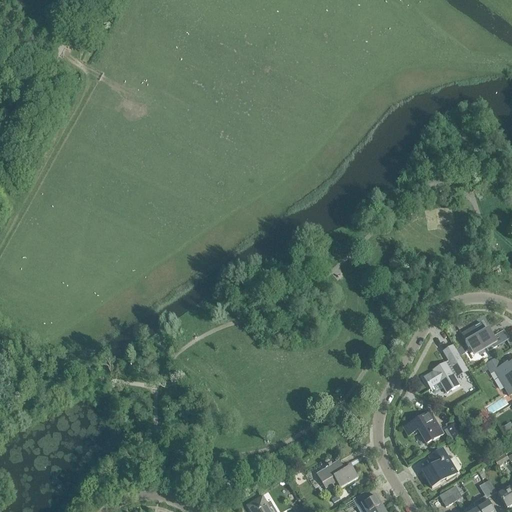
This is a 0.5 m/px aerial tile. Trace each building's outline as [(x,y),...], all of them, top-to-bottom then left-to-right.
[(466,342),(465,343),(468,349),(472,347),(476,352),(484,347),(488,353),(509,340),(503,331),(493,337),(488,329),(485,331),(481,323),(461,335),(466,342)] [(432,392),(433,391),(431,388),(440,382),(447,394),(460,386),(454,377),(456,376),(458,379),(458,378),(468,372),(468,373),(469,372),(453,346),(452,346),(453,347),(443,353),(442,352),(448,362),(433,371),(434,373),(424,379),(432,392)] [(507,364),(501,368),(495,359),(485,366),(490,375),(494,372),(509,397),(511,394),(511,363),(508,366),(507,364)] [(443,435),(430,413),(403,429),(408,437),(418,431),(427,445),(443,435)] [(455,425),(446,430),(453,440),(461,435),(455,425)] [(422,473),(432,489),(457,474),(443,449),(428,458),(434,466),(422,473)] [(498,467),(503,464),(500,458),(495,461),(498,467)] [(326,469),(316,475),(325,491),(337,484),(340,490),(358,479),(351,467),(344,471),(338,462),(331,466),(331,465),(325,469),(326,469)] [(491,495),(496,492),(490,482),(485,485),(491,495)] [(491,495),(485,485),(480,488),(485,497),(473,504),(476,509),(477,511),(493,511),(486,498),(491,495)] [(438,498),(441,503),(445,508),(455,502),(452,497),(458,493),(455,488),(438,498)] [(511,506),(511,492),(510,488),(498,495),(507,510),(511,506)] [(452,497),(455,502),(461,498),(458,493),(452,497)] [(358,511),(376,511),(382,508),(375,496),(369,500),(365,494),(352,501),(358,511)] [(269,511),(262,499),(248,507),(250,511),(269,511)]
